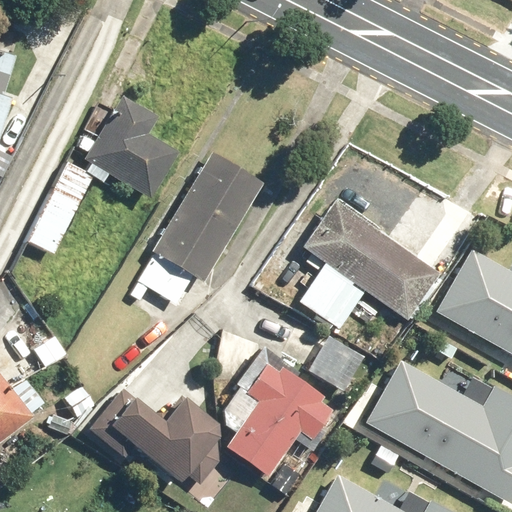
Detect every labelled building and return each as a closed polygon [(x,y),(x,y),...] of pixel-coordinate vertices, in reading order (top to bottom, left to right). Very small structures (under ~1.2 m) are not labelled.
[(0,118),(17,63),(0,57),(0,118)] [(449,106),(417,90),(408,108),(440,124),(449,106)] [(116,101),(78,160),(142,201),(180,142),(116,101)] [(254,184),(206,155),(145,258),(193,286),(254,184)] [(22,244),(43,255),(80,184),(59,173),(22,244)] [(329,202),(294,256),(398,323),(433,269),(329,202)] [(511,279),(462,253),(430,312),(511,355),(511,279)] [(50,337),(26,351),(37,371),(61,357),(50,337)] [(357,361),(320,340),(300,375),(338,396),(357,361)] [(388,358),(353,425),(510,506),(511,501),(511,402),(481,387),(473,403),(388,358)] [(273,370),(215,452),(261,484),(291,442),(305,452),(333,412),(273,370)] [(75,388),(60,400),(75,420),(90,408),(75,388)] [(116,397),(85,438),(162,495),(212,429),(171,398),(152,424),(116,397)] [(0,403),(0,440),(18,428),(0,403)] [(392,511),(325,475),(304,511),(439,511),(422,503),(416,511),(392,511)]
